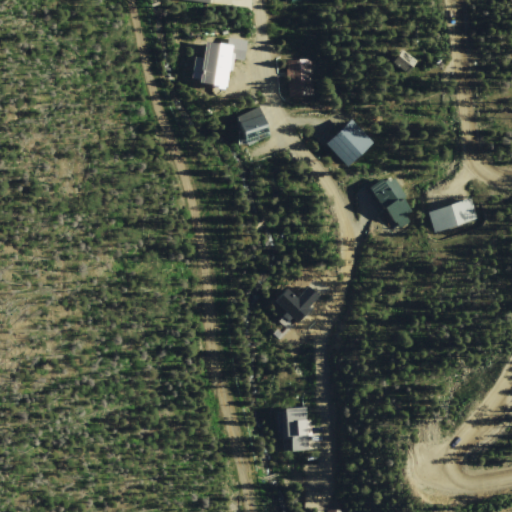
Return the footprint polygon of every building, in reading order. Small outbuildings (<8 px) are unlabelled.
[(206,37),(198,82),(227,87),(232,60),(245,63),(248,45),(206,37)] [(417,61),(402,51),(393,63),(408,74),(417,61)] [(292,98),(315,94),(308,58),(285,62),(292,98)] [(253,159),(276,151),(260,109),(238,117),(253,159)] [(325,143),(347,168),(373,145),(351,120),(325,143)] [(416,215),(386,178),(371,191),(401,228),(416,215)] [(428,212),(435,233),(477,219),(470,199),(428,212)] [(314,294),(302,284),(293,296),(279,285),(268,300),(295,320),(314,294)] [(283,410),(287,452),(311,450),(306,408),(283,410)] [(303,503),(332,502),(331,484),(302,485),(303,503)]
